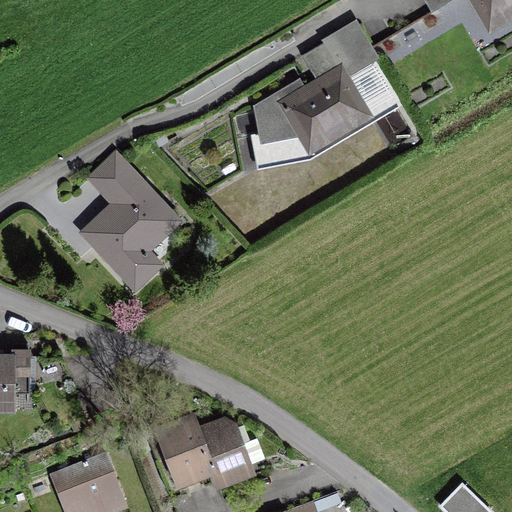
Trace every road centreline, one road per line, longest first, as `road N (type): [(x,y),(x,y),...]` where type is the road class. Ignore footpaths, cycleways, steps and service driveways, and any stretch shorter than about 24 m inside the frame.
road 1 (unclassified): [(0,293),(229,391),(398,511)]
road 2 (residential): [(0,205),(363,12)]
